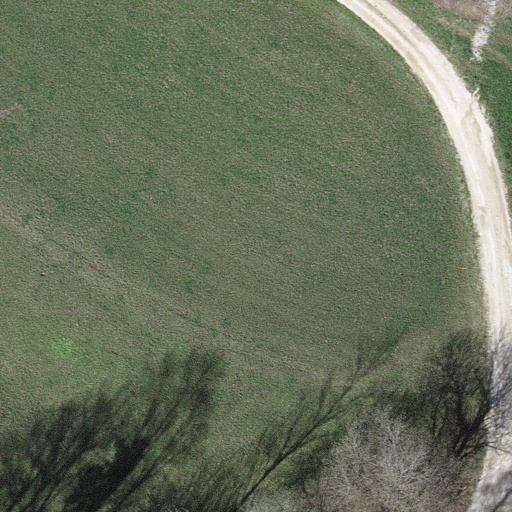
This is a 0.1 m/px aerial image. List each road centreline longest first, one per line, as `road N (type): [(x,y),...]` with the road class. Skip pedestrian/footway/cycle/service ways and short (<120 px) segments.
road 1 (track): [(370,0),(445,63),(490,159),(501,274)]
road 2 (track): [(478,511),(504,465),(501,274)]
